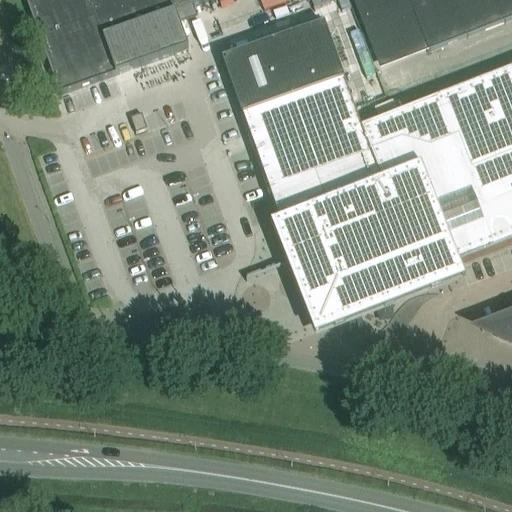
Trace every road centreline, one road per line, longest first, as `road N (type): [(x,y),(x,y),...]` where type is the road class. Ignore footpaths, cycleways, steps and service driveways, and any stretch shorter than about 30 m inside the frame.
road 1 (unclassified): [(511,410),(91,324),(69,306),(0,122)]
road 2 (secondary): [(402,511),(162,467),(0,454)]
road 3 (unknown): [(136,149),(117,125),(120,106),(287,14),(332,16),(364,89)]
road 4 (unknown): [(200,124),(303,86),(364,89)]
road 5 (unknown): [(364,89),(383,96),(511,45)]
